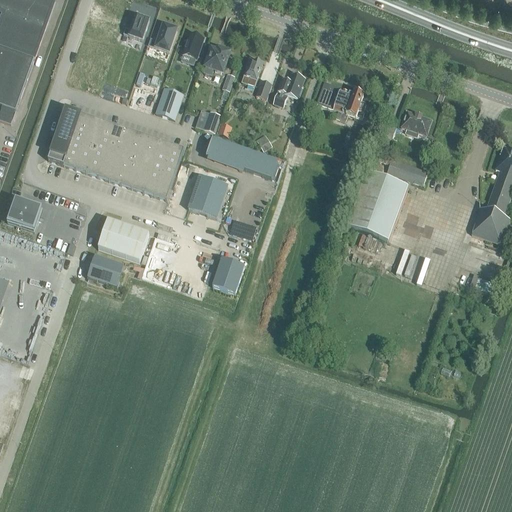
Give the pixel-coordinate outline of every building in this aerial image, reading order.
[(0,108),(16,114),(56,3),(48,0),(0,0),(0,14),(2,16),(6,19),(0,35),(0,108)] [(150,23),(136,18),(131,33),(126,31),(124,37),(142,43),(150,23)] [(177,32),(164,27),(158,44),(151,42),(149,48),(169,55),(177,32)] [(204,41),(189,36),(182,57),(197,62),(204,41)] [(206,72),(204,76),(213,79),(214,74),(223,78),(231,56),(218,51),(217,54),(212,52),(205,71),(206,72)] [(242,86),(248,88),(248,87),(255,89),(263,66),(262,65),(261,64),(258,63),(256,63),(255,63),(254,63),(251,62),(242,86)] [(302,92),(302,91),(305,81),(292,76),(290,83),(283,81),(274,107),(284,111),(288,99),(298,102),(298,100),(300,100),(302,92)] [(257,99),(266,102),(271,87),(263,84),(257,99)] [(322,109),(334,113),(342,116),(341,120),(347,122),(348,118),(357,121),(360,114),(363,115),(366,106),(362,105),(364,99),(354,96),(354,98),(341,93),(342,91),(330,87),(328,94),(322,92),(317,107),(322,109)] [(164,92),(156,117),(175,123),(183,98),(164,92)] [(61,139),(52,164),(64,168),(75,172),(87,176),(98,180),(109,184),(121,188),(132,191),(143,195),(155,199),(167,203),(175,178),(184,152),(172,148),(161,144),(149,140),(138,137),(127,133),(115,129),(104,125),(93,121),(81,117),(69,113),(61,139)] [(202,113),(200,120),(208,122),(204,133),(215,137),(221,120),(210,116),(202,113)] [(406,136),(418,140),(419,136),(427,139),(432,123),(407,114),(401,130),(407,132),(406,136)] [(0,118),(0,123),(12,127),(13,123),(0,118)] [(393,142),(396,131),(386,127),(385,131),(372,127),(369,135),(392,143),(393,142)] [(393,142),(397,144),(401,133),(396,131),(393,142)] [(278,165),(213,142),(213,141),(206,160),(207,160),(207,159),(209,160),(245,173),(272,182),(278,165)] [(265,141),(258,145),(264,154),(270,150),(265,141)] [(424,154),(431,156),(432,155),(438,157),(441,147),(435,144),(434,148),(426,145),(424,154)] [(500,174),(486,213),(480,211),(479,214),(480,215),(472,238),(501,248),(511,222),(504,220),(511,198),(511,153),(504,151),(496,173),(500,174)] [(387,176),(424,188),(429,175),(392,163),(387,176)] [(347,229),(389,244),(409,190),(367,175),(347,229)] [(228,190),(200,180),(189,212),(217,222),(228,190)] [(43,211),(16,202),(8,225),(34,235),(43,211)] [(140,266),(150,237),(108,222),(98,251),(140,266)] [(89,281),(117,291),(124,269),(95,259),(87,281),(89,281)] [(235,297),(245,269),(222,262),(212,290),(235,297)]
